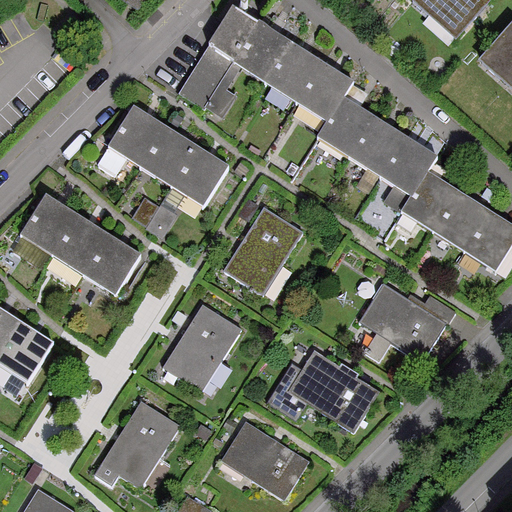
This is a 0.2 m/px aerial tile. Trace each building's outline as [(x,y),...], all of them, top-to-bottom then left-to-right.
[(414,0),(411,4),(455,43),(487,7),(479,0),(414,0)] [(354,89),(231,15),(208,53),(324,123),(312,143),(408,201),(397,219),(496,278),(511,251),(511,233),(426,182),(436,164),(343,108),(354,89)] [(511,33),(482,69),(511,95),(511,33)] [(223,171),(135,116),(113,152),(201,206),(223,171)] [(139,224),(169,241),(182,219),(152,201),(139,224)] [(138,264),(45,206),(21,243),(115,301),(138,264)] [(298,237),(262,215),(224,275),(260,297),(298,237)] [(444,329),(383,290),(360,327),(421,365),(444,329)] [(237,335),(201,312),(163,371),(199,394),(237,335)] [(49,348),(0,317),(0,371),(25,387),(49,348)] [(373,395),(314,362),(294,397),(352,431),(373,395)] [(175,430),(140,410),(104,472),(139,492),(175,430)] [(304,466),(245,431),(224,466),(283,502),(304,466)] [(65,511),(40,495),(29,511),(65,511)] [(212,511),(186,495),(175,511),(212,511)]
